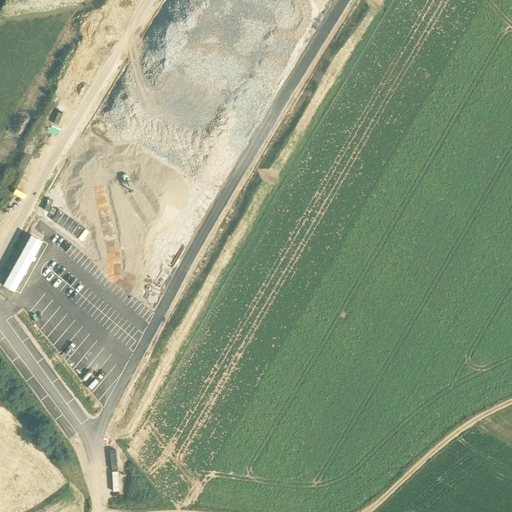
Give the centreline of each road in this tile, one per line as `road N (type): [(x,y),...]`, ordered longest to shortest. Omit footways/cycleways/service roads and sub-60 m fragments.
road 1 (unclassified): [(0,245),(149,0)]
road 2 (track): [(368,511),(453,433),(511,399)]
